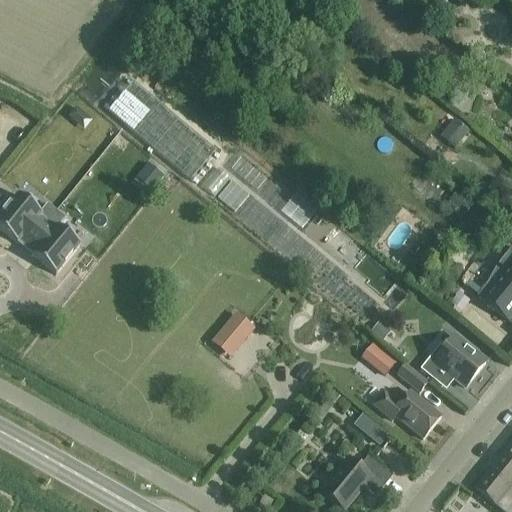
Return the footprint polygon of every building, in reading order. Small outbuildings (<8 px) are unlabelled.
[(454,120),(444,133),(458,145),(469,133),(454,120)] [(133,182),(150,196),(163,179),(146,166),(133,182)] [(458,192),(448,204),(463,217),(474,205),(458,192)] [(18,197),(0,219),(0,232),(17,247),(17,246),(19,243),(27,250),(56,214),(47,207),(40,216),(18,197)] [(56,214),(27,250),(34,256),(32,258),(32,259),(55,278),(80,248),(57,230),(64,221),(56,214)] [(511,247),(511,248),(511,251),(494,274),(496,275),(489,284),(490,286),(481,298),(478,296),(478,297),(484,302),(505,319),(511,324),(511,323),(510,322),(511,318),(511,247)] [(222,333),(212,345),(222,353),(232,341),(240,347),(252,331),(249,329),(235,317),(222,333)] [(378,324),(371,333),(382,342),(390,334),(378,324)] [(452,378),(465,389),(485,363),(454,338),(446,349),(443,347),(439,347),(419,370),(440,388),(447,379),(452,378)] [(374,345),(366,354),(389,373),(396,364),(385,355),(374,345)] [(419,394),(427,384),(405,366),(397,376),(419,394)] [(392,425),(396,419),(422,440),(440,418),(409,393),(399,406),(383,393),(372,408),(392,425)] [(333,394),(326,402),(333,408),(340,400),(333,394)] [(376,428),(368,437),(378,445),(380,447),(388,437),(376,428)] [(511,444),(502,457),(511,464),(511,444)] [(488,473),(511,492),(511,464),(502,457),(488,473)] [(375,498),(383,489),(377,484),(386,473),(367,458),(358,468),(347,459),(320,492),(343,511),(363,488),(375,498)] [(500,511),(511,511),(511,492),(488,473),(474,491),(487,502),(500,511)] [(267,511),(272,503),(263,498),(258,507),(267,511)]
